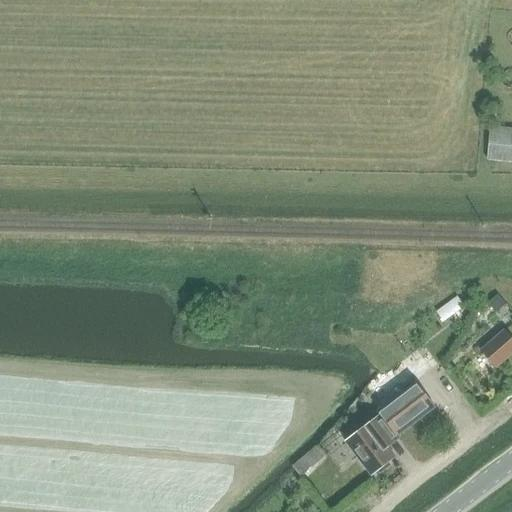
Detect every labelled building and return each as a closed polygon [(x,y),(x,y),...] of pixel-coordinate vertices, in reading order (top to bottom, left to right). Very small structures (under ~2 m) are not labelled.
[(511,131),(490,129),(487,160),(511,162),(511,131)] [(496,297),(489,304),(497,313),(504,306),(496,297)] [(511,337),(506,331),(483,353),(498,369),(511,356),(511,337)] [(416,382),(378,412),(381,416),(348,442),(374,475),(396,457),(378,435),(389,426),(398,437),(435,407),(416,382)] [(316,446),(292,467),(301,477),(326,456),(316,446)]
